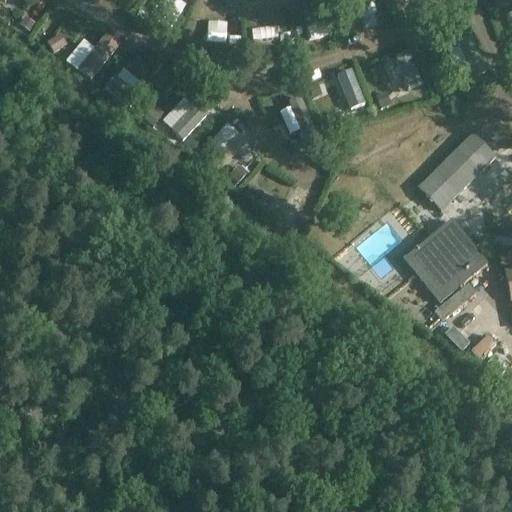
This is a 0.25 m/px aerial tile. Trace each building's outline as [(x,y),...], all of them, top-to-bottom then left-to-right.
[(168,20),(176,0),(161,0),(156,15),(168,20)] [(348,0),(355,13),(378,2),(377,0),(348,0)] [(181,23),(209,32),(216,11),(187,3),(181,23)] [(280,5),(261,8),(264,29),(283,27),(280,5)] [(444,29),(451,59),(477,53),(471,24),(444,29)] [(95,38),(82,31),(68,56),(95,71),(116,33),(102,25),(95,38)] [(402,87),(420,78),(404,47),(386,56),(402,87)] [(114,69),(135,88),(145,77),(125,58),(114,69)] [(334,84),(341,106),(364,98),(356,76),(334,84)] [(168,96),(147,109),(157,125),(178,111),(168,96)] [(278,102),(285,127),(297,124),(291,99),(278,102)] [(216,162),(233,143),(226,137),(237,126),(225,114),(197,144),(216,162)] [(418,191),(426,200),(440,214),(495,161),(472,138),(418,191)] [(243,155),(229,165),(236,175),(250,165),(243,155)] [(304,176),(277,210),(292,222),(319,188),(304,176)] [(486,269),(451,225),(417,252),(416,251),(414,252),(415,254),(404,262),(440,306),(486,269)] [(436,314),(443,323),(475,298),(467,288),(436,314)] [(477,354),(496,349),(491,331),(472,337),(477,354)]
